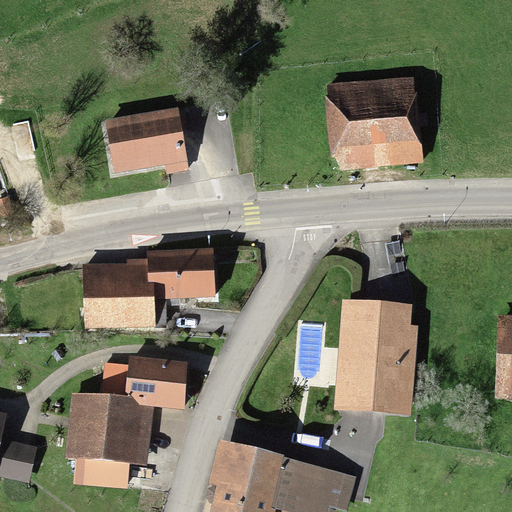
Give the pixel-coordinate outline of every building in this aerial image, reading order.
[(414,90),(332,96),(338,172),(420,165),(414,90)] [(179,121),(111,130),(117,179),(186,171),(179,121)] [(158,274),(158,302),(214,303),(215,264),(159,263),(158,274)] [(158,274),(89,273),(88,332),(157,333),(158,302),(158,274)] [(419,320),(348,314),(338,417),(410,423),(419,320)] [(511,324),(502,324),(500,402),(511,402),(511,324)] [(135,367),(132,410),(151,412),(186,414),(189,370),(135,367)] [(147,469),(151,412),(132,410),(74,407),(70,464),(147,469)] [(328,511),(336,480),(223,454),(214,492),(224,494),(219,511),(328,511)]
